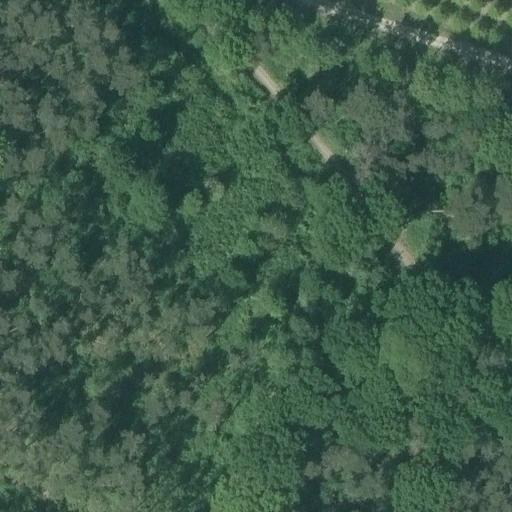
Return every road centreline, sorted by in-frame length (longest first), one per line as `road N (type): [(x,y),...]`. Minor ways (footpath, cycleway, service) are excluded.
road 1 (track): [(192,0),(449,329),(449,378),(511,403)]
road 2 (track): [(235,511),(292,380),(448,347)]
road 3 (track): [(511,64),(297,0)]
